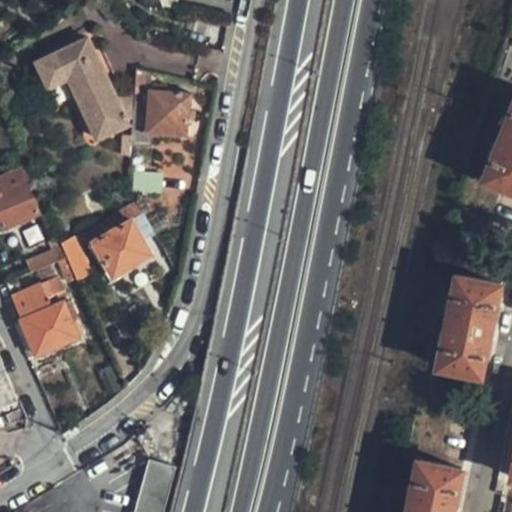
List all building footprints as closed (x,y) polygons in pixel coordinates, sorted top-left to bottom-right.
[(11,53),(34,36),(28,27),(5,45),(11,53)] [(70,80),(100,136),(136,119),(139,92),(121,100),(87,39),(36,66),(49,90),(70,80)] [(160,131),(193,134),(197,91),(158,87),(160,72),(142,68),(140,82),(140,88),(139,92),(136,119),(134,140),(158,143),(160,131)] [(0,115),(3,122),(9,120),(0,98),(0,115)] [(511,104),(483,178),(511,190),(511,104)] [(0,217),(3,225),(38,210),(27,185),(30,184),(28,179),(25,180),(19,166),(0,174),(0,217)] [(142,257),(122,223),(138,213),(134,203),(78,234),(85,245),(78,249),(99,283),(142,257)] [(87,273),(70,235),(61,239),(62,242),(67,254),(78,277),(87,273)] [(38,252),(44,264),(59,258),(67,254),(62,242),(38,252)] [(69,281),(78,277),(67,254),(59,258),(69,281)] [(35,353),(79,335),(79,332),(81,331),(58,275),(57,275),(55,271),(49,273),(51,279),(18,292),(16,287),(8,289),(35,353)] [(437,364),(481,373),(500,283),(457,273),(437,364)] [(0,410),(20,402),(0,355),(0,410)] [(416,457),(404,511),(450,511),(461,468),(416,457)] [(146,466),(133,511),(150,495),(168,499),(175,474),(146,466)] [(133,511),(164,511),(168,499),(150,495),(133,511)]
